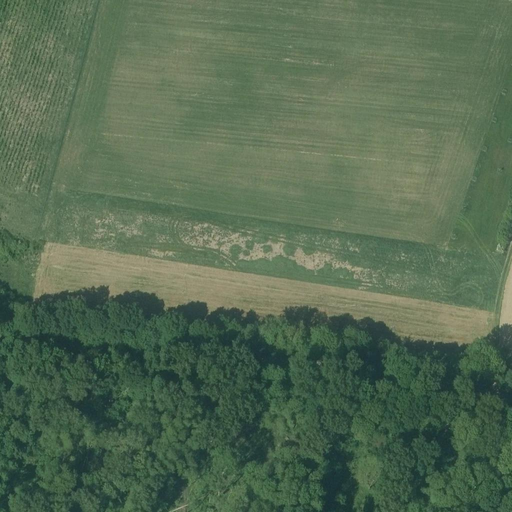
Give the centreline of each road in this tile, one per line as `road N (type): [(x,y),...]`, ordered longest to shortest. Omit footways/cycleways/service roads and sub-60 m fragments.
road 1 (unclassified): [(0,340),(265,359),(511,397)]
road 2 (track): [(511,239),(481,392)]
